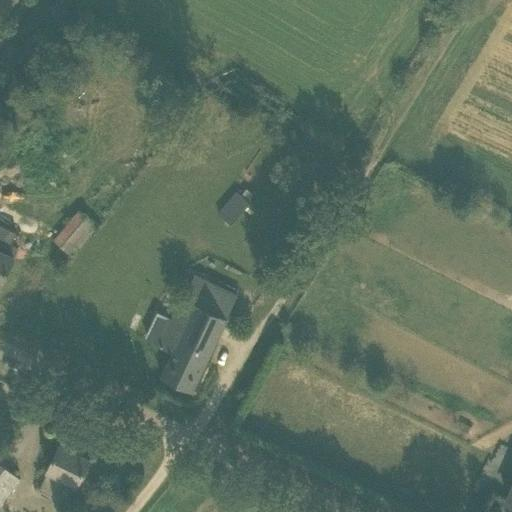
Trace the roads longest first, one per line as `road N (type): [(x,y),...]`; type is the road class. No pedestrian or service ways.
road 1 (unclassified): [(350,511),(0,352)]
road 2 (track): [(381,150),(189,442)]
